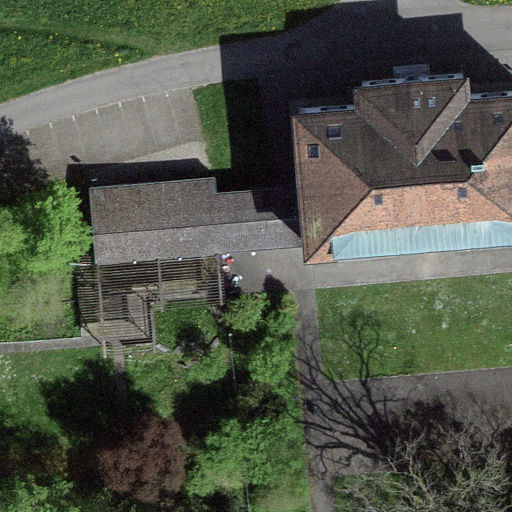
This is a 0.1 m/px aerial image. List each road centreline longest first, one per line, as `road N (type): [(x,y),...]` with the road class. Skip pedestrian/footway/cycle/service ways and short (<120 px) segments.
road 1 (residential): [(386,41),(261,52),(128,77),(0,118)]
road 2 (residential): [(511,33),(386,41)]
